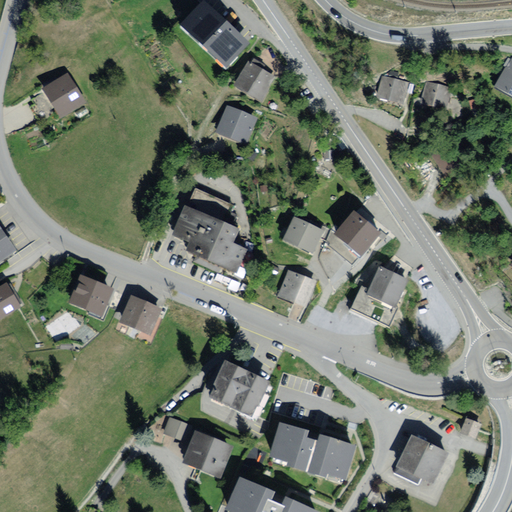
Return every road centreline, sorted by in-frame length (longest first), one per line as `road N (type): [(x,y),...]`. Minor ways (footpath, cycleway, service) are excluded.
road 1 (tertiary): [(64,240),(323,346)]
road 2 (primary): [(406,209),(263,0)]
road 3 (primary): [(326,0),(391,35),(511,27)]
road 4 (tertiary): [(323,346),(421,384),(477,377)]
road 5 (primary): [(488,342),(406,209)]
road 6 (track): [(193,143),(138,275)]
road 7 (residential): [(380,416),(511,458)]
